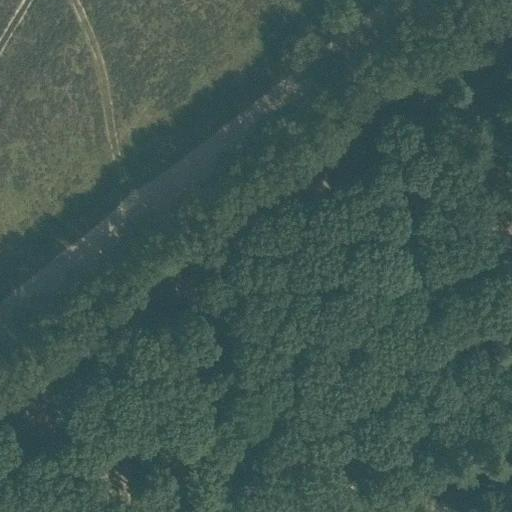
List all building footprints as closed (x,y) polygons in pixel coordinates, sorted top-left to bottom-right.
[(481,81),(484,99),(500,96),(496,78),(481,81)] [(469,247),(458,270),(477,279),(487,256),(469,247)] [(198,251),(190,268),(204,274),(211,257),(198,251)] [(441,278),(432,297),(446,303),(454,284),(441,278)] [(478,343),(490,342),(489,323),(476,324),(478,343)] [(462,348),(477,347),(475,326),(460,327),(462,348)] [(351,345),(365,341),(362,328),(347,332),(351,345)] [(353,463),(369,458),(363,440),(347,445),(353,463)] [(89,511),(79,496),(64,506),(68,511),(89,511)]
